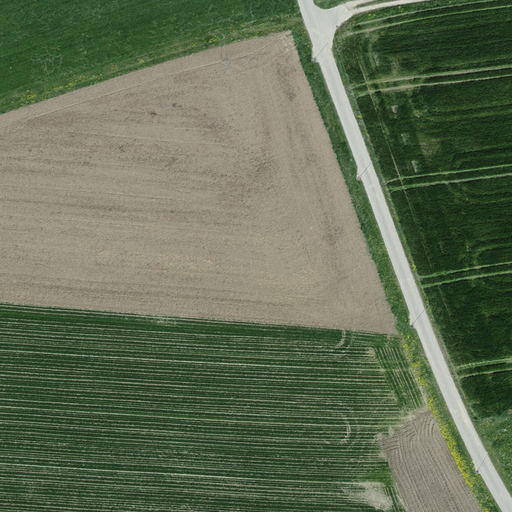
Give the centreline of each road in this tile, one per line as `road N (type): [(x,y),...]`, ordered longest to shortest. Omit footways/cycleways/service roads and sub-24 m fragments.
road 1 (track): [(304,0),(436,359),(511,511)]
road 2 (track): [(0,114),(311,24)]
